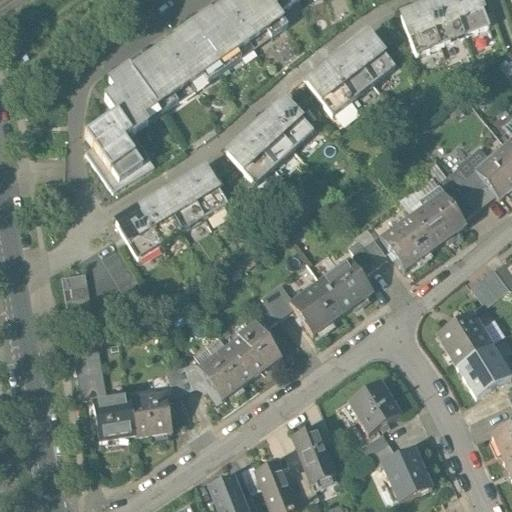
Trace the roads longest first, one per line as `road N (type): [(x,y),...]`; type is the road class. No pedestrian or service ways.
road 1 (residential): [(14,283),(77,244),(75,130),(84,83),(207,0)]
road 2 (residential): [(386,334),(131,511)]
road 3 (tertiary): [(14,283),(55,511)]
road 4 (residential): [(386,334),(442,402),(489,511)]
road 5 (residential): [(511,222),(386,334)]
